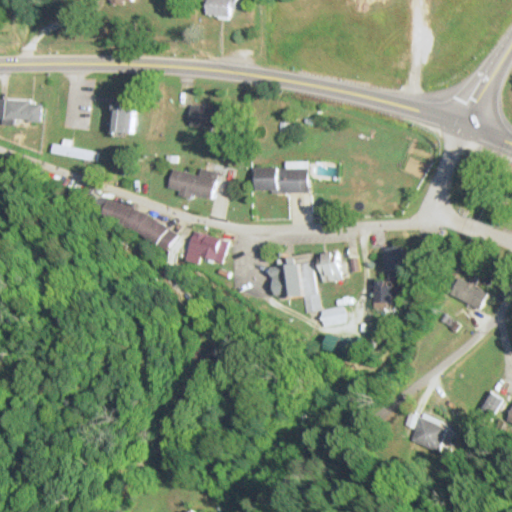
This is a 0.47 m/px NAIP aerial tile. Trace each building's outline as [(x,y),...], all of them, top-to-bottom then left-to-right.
[(236,0),(206,0),(207,15),(237,15),(236,0)] [(0,99),(0,120),(42,121),(43,101),(0,99)] [(225,105),(190,105),(190,126),(225,126),(225,105)] [(113,133),(135,133),(135,107),(113,107),(113,133)] [(54,146),(53,155),(97,159),(98,150),(54,146)] [(174,169),(169,190),(211,201),(218,172),(201,168),(199,175),(174,169)] [(257,192),(311,192),(311,168),(257,168),(257,192)] [(172,244),(179,225),(91,193),(84,213),(172,244)] [(230,240),(194,231),(187,257),(223,267),(230,240)] [(409,278),(409,247),(386,247),(386,278),(409,278)] [(322,282),(342,281),(339,251),(319,253),(322,282)] [(305,296),(307,313),(321,311),(315,262),(272,268),(276,300),(305,296)] [(382,288),(385,302),(394,300),(391,286),(382,288)] [(327,353),(359,355),(361,338),(329,335),(327,353)] [(218,355),(201,347),(185,378),(202,386),(218,355)] [(482,408),(495,415),(504,400),(492,392),(482,408)] [(407,426),(418,430),(414,441),(441,452),(451,426),(426,415),(425,417),(412,412),(407,426)]
